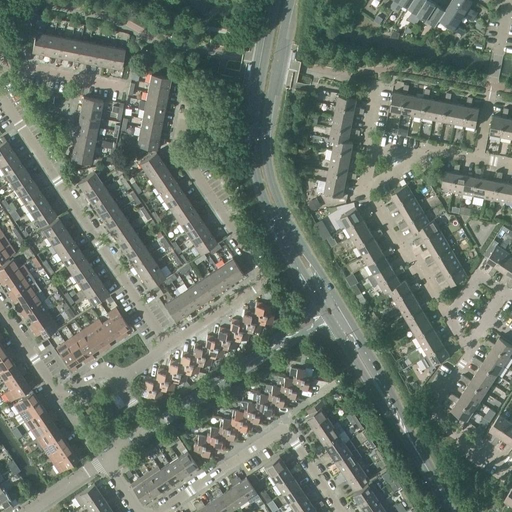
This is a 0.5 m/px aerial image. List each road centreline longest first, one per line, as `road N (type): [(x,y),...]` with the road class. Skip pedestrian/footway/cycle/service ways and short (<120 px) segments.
road 1 (tertiary): [(277,0),(253,121),(255,171),(282,237),(330,310)]
road 2 (tertiary): [(330,310),(268,168),(270,92),(290,0)]
road 3 (residential): [(168,346),(259,278),(180,151),(185,113),(198,109)]
road 4 (residential): [(168,346),(0,93)]
road 5 (residential): [(340,511),(282,424),(158,511)]
road 6 (tertiary): [(454,511),(330,310)]
road 7 (unclassified): [(148,430),(330,310)]
road 8 (residential): [(463,348),(424,278),(379,221),(370,188)]
road 9 (residential): [(511,463),(435,409),(463,348)]
road 10 (residential): [(126,90),(0,69)]
